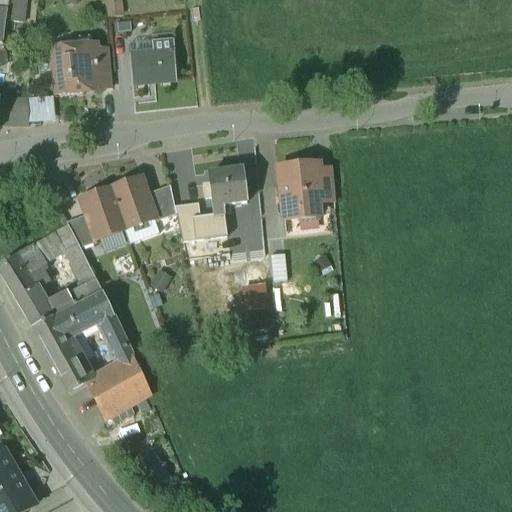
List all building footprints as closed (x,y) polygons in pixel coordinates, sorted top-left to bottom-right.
[(0,0),(0,50),(2,50),(6,24),(8,0),(0,0)] [(25,0),(8,0),(6,24),(22,24),(25,0)] [(122,6),(109,8),(110,21),(124,19),(122,6)] [(95,47),(76,48),(77,53),(52,56),(37,57),(39,80),(54,79),(55,97),(100,92),(99,89),(96,54),(95,47)] [(108,53),(96,54),(99,89),(111,88),(110,73),(108,53)] [(173,53),(129,57),(132,87),(152,85),(176,83),(173,53)] [(0,126),(11,127),(11,106),(0,105),(0,126)] [(28,106),(11,106),(11,127),(28,127),(28,106)] [(317,166),(278,170),(284,220),(318,217),(317,202),(316,193),(320,192),(318,174),(317,166)] [(242,171),(208,175),(209,186),(203,187),(204,200),(211,199),(213,217),(224,215),(230,215),(235,214),(234,205),(246,203),(242,171)] [(332,173),(318,174),(320,192),(316,193),(317,202),(334,200),(332,173)] [(140,180),(110,191),(125,231),(154,221),(155,221),(146,196),(140,180)] [(169,187),(146,196),(155,221),(154,221),(154,223),(175,216),(169,187)] [(110,191),(80,201),(85,217),(94,242),(95,242),(125,231),(110,191)] [(199,219),(198,204),(175,207),(182,243),(194,241),(192,220),(199,219)] [(194,241),(227,237),(224,215),(213,217),(199,219),(192,220),(194,241)] [(85,217),(66,224),(77,244),(79,249),(96,244),(95,242),(94,242),(85,217)] [(244,222),(245,249),(262,248),(261,221),(244,222)] [(79,249),(77,244),(67,226),(55,233),(68,258),(79,282),(68,287),(71,293),(77,306),(79,306),(101,294),(79,249)] [(55,233),(33,246),(44,266),(48,271),(68,258),(55,233)] [(33,246),(0,266),(0,276),(32,330),(49,321),(42,307),(33,291),(36,289),(28,275),(44,266),(33,246)] [(272,254),(273,280),(286,279),(285,254),(272,254)] [(171,282),(158,274),(148,288),(162,297),(171,282)] [(258,284),(242,287),(246,308),(262,305),(258,284)] [(71,293),(42,307),(49,321),(77,306),(71,293)] [(101,294),(79,306),(92,328),(99,325),(118,364),(86,382),(86,384),(104,421),(150,396),(101,294)] [(49,321),(32,330),(68,394),(86,384),(86,382),(64,343),(92,328),(79,306),(49,321)] [(3,453),(0,454),(0,511),(25,511),(34,507),(3,453)]
